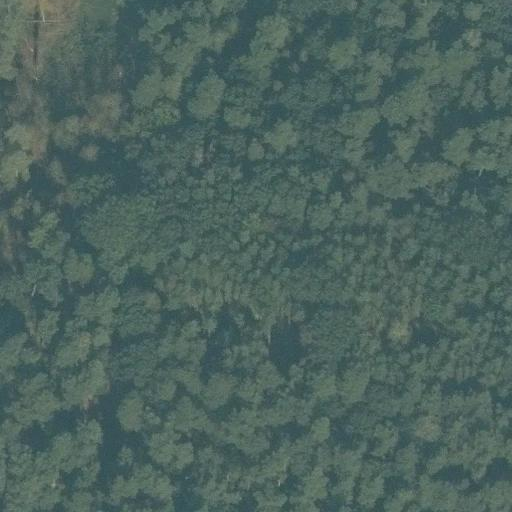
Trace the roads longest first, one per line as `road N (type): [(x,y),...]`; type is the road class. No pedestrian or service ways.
road 1 (track): [(132,0),(98,511)]
road 2 (track): [(0,323),(118,194)]
